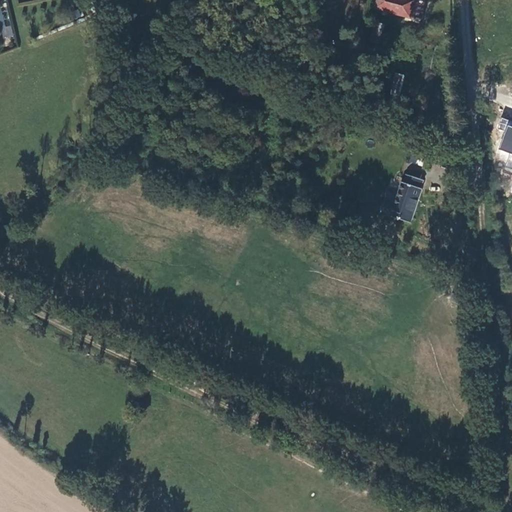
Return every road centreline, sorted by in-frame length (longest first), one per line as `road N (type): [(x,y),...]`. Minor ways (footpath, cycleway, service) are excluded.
road 1 (track): [(475,511),(300,437),(0,288)]
road 2 (track): [(509,511),(474,0)]
road 3 (track): [(108,0),(114,105),(90,150),(0,221)]
